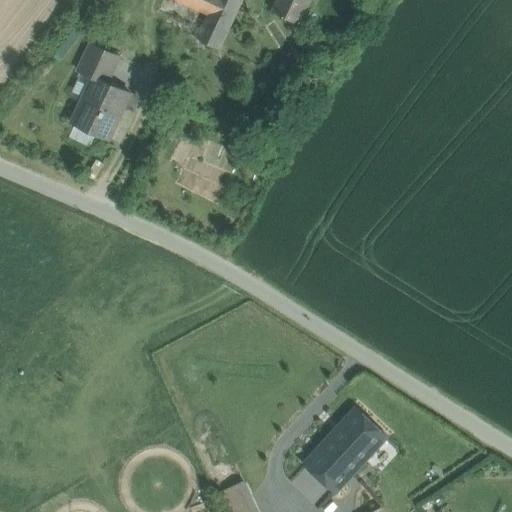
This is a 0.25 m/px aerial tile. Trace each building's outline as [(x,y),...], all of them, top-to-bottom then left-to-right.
[(214,0),(175,0),(208,15),(214,0)] [(214,0),(208,15),(197,39),(219,50),(242,0),(214,0)] [(277,0),(272,12),(299,25),(311,0),(277,0)] [(119,57),(92,44),(85,58),(112,71),(119,57)] [(112,71),(85,58),(79,71),(96,78),(75,123),(109,139),(130,93),(107,82),(112,71)] [(355,408),(329,436),(361,466),(387,437),(355,408)] [(361,466),(329,436),(305,463),(337,492),(361,466)] [(255,511),(253,507),(248,509),(235,481),(209,494),(217,511),(255,511)] [(397,511),(390,501),(381,507),(384,511),(397,511)]
